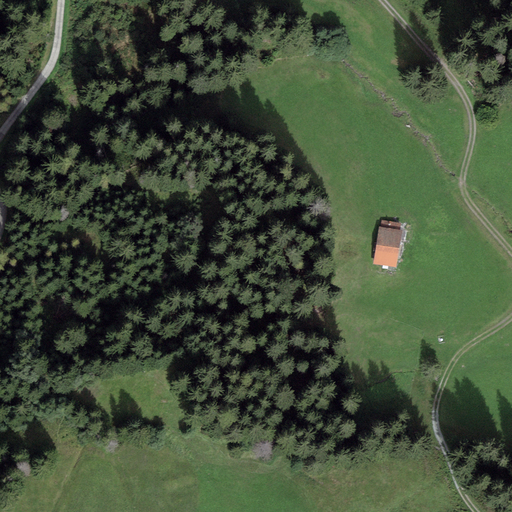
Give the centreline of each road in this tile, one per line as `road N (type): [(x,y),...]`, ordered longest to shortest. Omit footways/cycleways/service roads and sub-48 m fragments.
road 1 (track): [(385,0),(465,92),(475,132),(462,178),(511,250)]
road 2 (track): [(511,317),(463,347),(437,397),(437,425),(461,492),(478,511)]
road 3 (track): [(61,0),(59,59),(0,145)]
